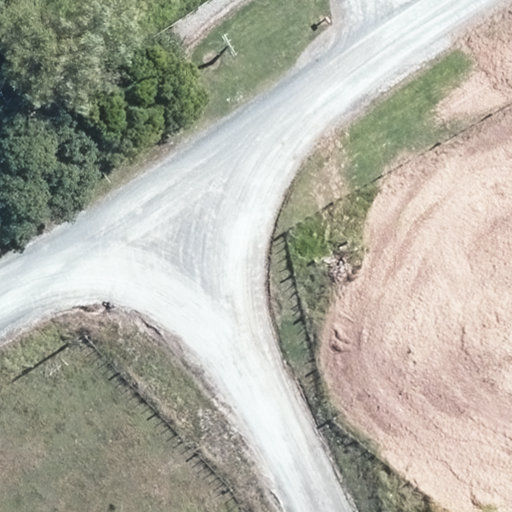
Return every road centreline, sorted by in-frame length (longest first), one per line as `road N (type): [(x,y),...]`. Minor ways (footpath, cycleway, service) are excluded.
road 1 (unclassified): [(282,511),(97,186)]
road 2 (unclassified): [(97,186),(383,0)]
